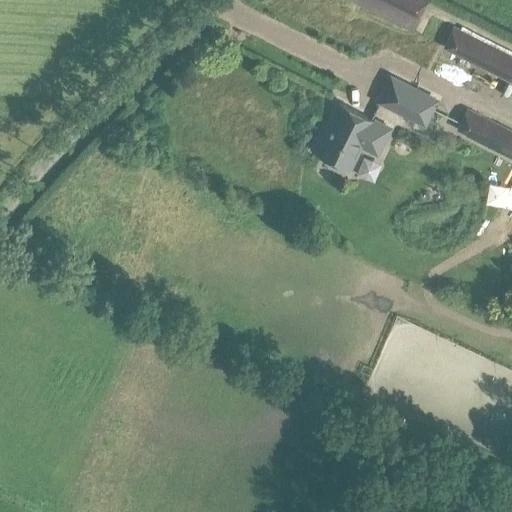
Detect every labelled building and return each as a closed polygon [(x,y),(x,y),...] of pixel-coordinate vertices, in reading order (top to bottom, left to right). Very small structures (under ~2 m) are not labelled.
[(380,0),(418,19),(427,0),(380,0)] [(511,53),(454,25),(443,48),(511,81),(511,53)] [(376,103),(426,128),(440,98),(391,74),(376,103)] [(373,122),(374,121),(340,104),(329,126),(327,124),(313,151),(348,169),(362,143),(367,145),(366,147),(377,153),(389,130),(373,122)] [(511,156),(511,131),(465,108),(456,129),(511,156)]
